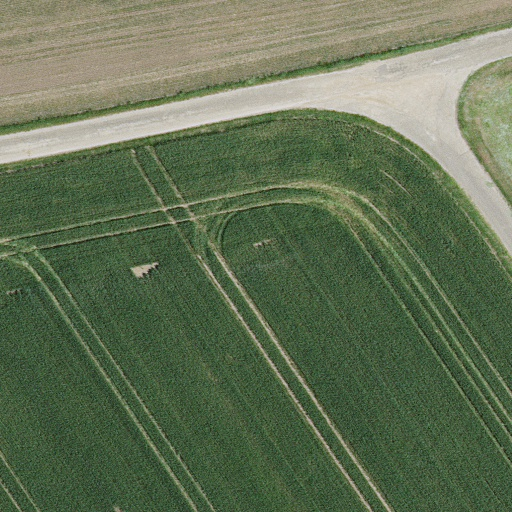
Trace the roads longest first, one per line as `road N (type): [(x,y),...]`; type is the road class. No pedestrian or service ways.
road 1 (unclassified): [(511,44),(231,110),(0,145)]
road 2 (track): [(392,72),(511,238)]
